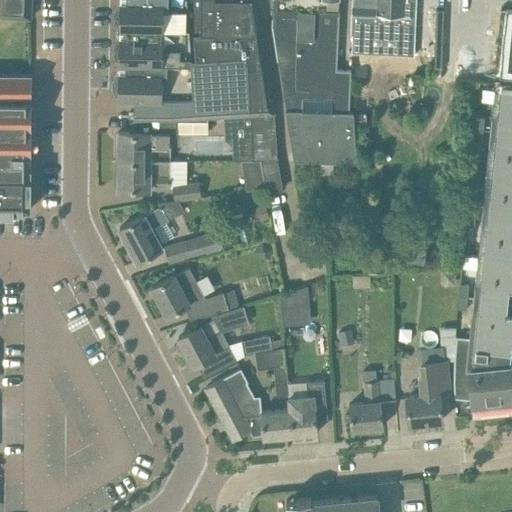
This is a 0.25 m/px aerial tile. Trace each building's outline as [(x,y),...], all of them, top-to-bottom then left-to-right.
[(0,0),(0,17),(32,19),(33,0),(0,0)] [(119,36),(118,62),(192,63),(191,55),(187,0),(122,0),(122,1),(119,1),(119,28),(122,28),(122,36),(119,36)] [(252,113),(252,112),(275,111),(276,111),(262,27),(257,0),(187,0),(191,55),(248,51),(252,113)] [(339,0),(268,0),(269,2),(269,8),(273,8),(272,25),(293,159),(324,160),(356,161),(353,112),(349,111),(351,70),(336,69),(339,0)] [(352,0),(351,34),(352,34),(351,52),(414,55),(416,12),(416,0),(352,0)] [(511,8),(501,7),(494,74),(511,76),(511,8)] [(436,8),(435,12),(435,18),(443,18),(444,8),(436,8)] [(414,55),(434,56),(434,48),(434,38),(435,28),(435,18),(435,12),(416,12),(414,55)] [(443,18),(435,18),(435,28),(443,28),(443,18)] [(443,28),(435,28),(434,38),(443,38),(443,28)] [(443,38),(434,38),(434,48),(442,48),(443,38)] [(434,48),(434,56),(434,58),(442,58),(442,48),(434,48)] [(192,63),(118,62),(118,97),(133,98),(134,117),(177,117),(224,114),(252,113),(248,51),(191,55),(192,63)] [(441,68),(442,58),(434,58),(433,68),(441,68)] [(0,208),(31,208),(31,166),(24,166),(24,153),(31,153),(32,73),(0,72),(0,208)] [(511,88),(500,87),(496,128),(511,129),(511,88)] [(225,139),(232,145),(252,145),(253,159),(261,158),(277,156),(275,111),(252,112),(252,113),(224,114),(225,139)] [(168,160),(168,159),(169,133),(178,133),(177,117),(134,117),(131,117),(131,131),(119,131),(118,159),(168,160)] [(484,118),(475,117),(474,128),(483,129),(484,118)] [(473,139),(482,140),(483,129),(474,128),(473,139)] [(511,129),(496,128),(492,169),(511,170),(511,129)] [(240,159),(246,190),(267,187),(261,158),(253,159),(250,159),(240,159)] [(149,187),(168,187),(168,160),(118,159),(118,188),(149,188),(149,187)] [(378,161),(361,166),(370,189),(386,182),(378,161)] [(511,170),(492,169),(488,210),(511,212),(511,170)] [(175,200),(201,196),(199,180),(172,184),(175,200)] [(476,202),(468,202),(466,216),(475,217),(476,202)] [(144,214),(137,217),(119,227),(137,260),(155,251),(162,247),(159,242),(173,235),(166,221),(169,219),(161,205),(144,214)] [(265,205),(256,208),(260,221),(270,218),(265,205)] [(511,212),(488,210),(484,251),(511,253),(511,212)] [(475,217),(466,216),(465,230),(473,231),(475,217)] [(169,261),(239,243),(234,227),(165,245),(169,261)] [(248,227),(238,229),(242,245),(252,242),(248,227)] [(274,249),(260,240),(253,251),(254,253),(256,252),(266,258),(269,257),(274,249)] [(511,253),(484,251),(480,292),(511,294),(511,253)] [(191,320),(210,313),(238,305),(233,288),(195,300),(187,284),(196,280),(189,266),(175,274),(151,286),(167,315),(184,306),(191,320)] [(307,285),(279,294),(282,325),(311,323),(307,285)] [(469,286),(460,285),(459,295),(468,296),(469,286)] [(511,294),(480,292),(480,297),(473,296),(469,332),(511,336),(511,294)] [(458,306),(467,307),(468,296),(459,295),(458,306)] [(188,365),(192,363),(193,365),(229,345),(222,330),(248,322),(243,305),(211,315),(213,319),(200,325),(178,337),(186,351),(182,353),(188,365)] [(350,328),(339,331),(341,343),(353,340),(350,328)] [(242,354),(255,352),(284,347),(284,346),(282,346),(279,332),(240,340),(242,354)] [(471,399),(473,416),(511,412),(511,367),(511,365),(511,364),(511,350),(511,336),(469,332),(469,337),(456,335),(454,398),(471,399)] [(450,393),(446,360),(446,359),(445,359),(443,346),(420,348),(421,361),(419,362),(420,373),(417,374),(419,395),(406,396),(409,423),(442,419),(439,394),(450,393)] [(284,347),(255,352),(258,369),(273,366),(276,396),(289,394),(284,347)] [(262,437),(292,434),(288,395),(287,395),(288,408),(262,411),(260,394),(255,395),(247,381),(240,368),(205,387),(233,439),(250,430),(252,434),(262,433),(262,437)] [(396,399),(394,379),(394,378),(377,380),(376,369),(363,370),(364,381),(366,402),(349,403),(351,428),(383,425),(381,401),(396,399)] [(288,395),(292,434),(317,431),(316,418),(327,417),(324,379),(306,381),(307,393),(288,395)] [(377,511),(376,494),(311,501),(311,497),(286,500),(287,511),(377,511)]
